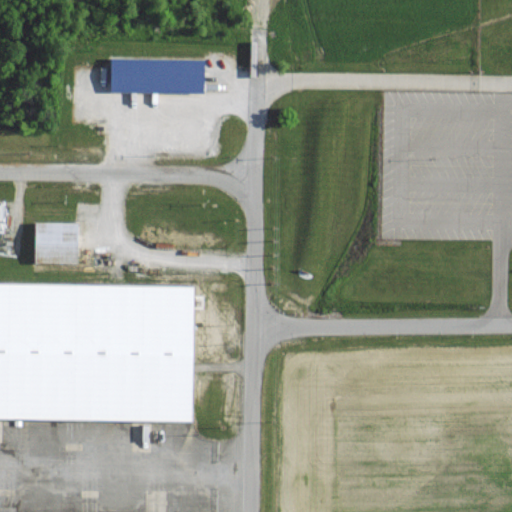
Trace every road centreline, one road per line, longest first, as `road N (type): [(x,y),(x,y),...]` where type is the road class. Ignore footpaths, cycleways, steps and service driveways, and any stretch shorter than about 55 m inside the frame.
road 1 (residential): [(260,29),(252,511)]
road 2 (residential): [(255,329),(511,324)]
road 3 (residential): [(0,170),(255,174)]
